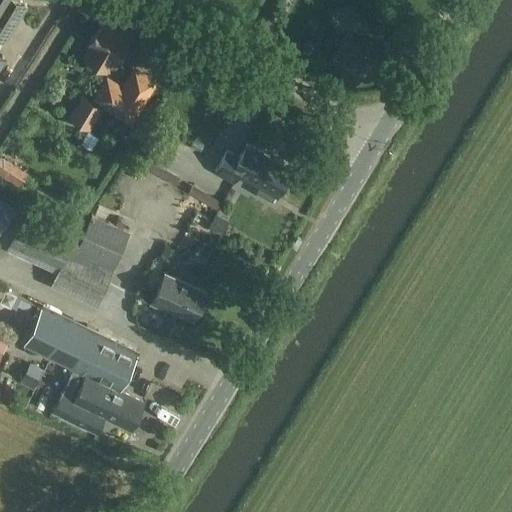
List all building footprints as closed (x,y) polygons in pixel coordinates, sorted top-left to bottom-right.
[(0,0),(0,39),(4,42),(26,7),(16,1),(16,0),(0,0)] [(59,35),(74,3),(66,0),(61,0),(47,30),(59,35)] [(101,24),(88,45),(91,48),(85,58),(107,72),(110,66),(114,68),(130,42),(101,24)] [(0,108),(8,113),(40,60),(29,53),(0,101),(0,108)] [(107,78),(94,99),(130,122),(143,101),(107,78)] [(102,110),(82,97),(69,117),(89,130),(102,110)] [(276,197),(291,171),(247,145),(238,160),(227,153),(215,173),(234,184),(239,176),(260,188),(257,193),(271,201),(274,196),(276,197)] [(1,157),(0,159),(0,178),(9,184),(19,168),(1,157)] [(142,171),(169,185),(157,210),(168,216),(177,199),(186,203),(182,210),(201,220),(213,197),(146,163),(142,171)] [(0,230),(3,232),(11,201),(0,197),(0,230)] [(52,285),(96,305),(129,232),(92,215),(82,237),(24,211),(7,248),(58,271),(52,285)] [(165,274),(151,304),(166,311),(167,308),(193,320),(206,293),(165,274)] [(74,369),(54,411),(92,430),(99,415),(132,430),(144,403),(120,391),(137,355),(136,355),(42,309),(25,345),(74,369)]
